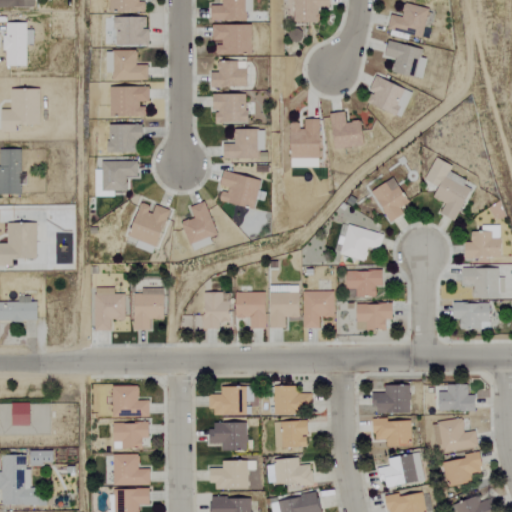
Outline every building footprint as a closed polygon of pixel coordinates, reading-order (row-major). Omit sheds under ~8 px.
[(108,0),(109,12),(145,11),(144,0),(108,0)] [(253,12),(252,0),(221,0),(222,5),(211,5),(211,21),(247,20),(247,12),(253,12)] [(330,0),(293,0),(294,22),(318,22),(318,8),(330,7),(330,0)] [(423,37),(425,26),(431,27),(434,10),(404,4),(402,16),(391,14),(388,30),(423,37)] [(146,17),(115,17),(115,45),(149,44),(149,28),(147,28),(146,17)] [(5,66),(27,65),(27,44),(34,44),(33,30),(27,30),(27,22),(4,23),(5,66)] [(212,24),(212,42),(216,42),(216,54),(252,54),(252,25),(212,24)] [(423,49),(389,40),(385,56),(395,58),(392,72),(422,79),(427,58),(421,57),(423,49)] [(148,80),(147,65),(137,65),(137,51),(113,51),(113,80),(148,80)] [(247,61),(218,62),(219,72),(211,72),(211,87),(247,87),(247,61)] [(402,117),(413,92),(377,76),(365,102),(402,117)] [(149,87),(110,86),(109,116),(146,117),(146,104),(149,104),(149,87)] [(40,125),(41,89),(11,89),(10,110),(2,110),(1,132),(17,132),(17,124),(40,125)] [(214,122),(247,122),(247,94),(214,94),(214,122)] [(364,145),(361,120),(346,123),(344,112),(329,114),(335,149),(364,145)] [(319,119),(301,119),(301,123),(290,123),(290,167),(319,167),(319,119)] [(108,153),(137,152),(137,140),(143,140),(142,124),(108,125),(108,153)] [(265,151),(265,129),(234,130),(234,144),(223,144),(223,159),(259,159),(259,151),(265,151)] [(0,193),(21,194),(21,185),(26,185),(26,174),(21,174),(22,149),(0,148),(0,193)] [(456,221),(470,189),(464,186),(466,180),(450,172),(453,165),(435,157),(425,180),(438,186),(433,198),(444,203),(440,214),(456,221)] [(93,197),(113,197),(113,191),(126,192),(127,177),(138,177),(138,162),(101,161),(101,181),(94,181),(93,197)] [(260,195),(263,180),(223,172),(220,188),(222,189),(219,201),(255,208),(258,195),(260,195)] [(404,214),(400,208),(409,202),(393,178),(371,192),(391,222),(404,214)] [(218,235),(204,201),(190,207),(194,217),(181,223),(193,252),(213,244),(211,238),(218,235)] [(126,243),(153,254),(171,211),(154,204),(153,207),(142,203),(126,243)] [(13,259),(36,259),(37,223),(7,223),(7,243),(0,243),(0,266),(13,267),(13,259)] [(383,235),(346,224),(340,245),(342,245),(339,254),(364,262),(368,248),(379,251),(383,235)] [(500,226),(481,225),(481,232),(471,232),(471,244),(465,244),(465,258),(500,258),(500,226)] [(473,297),(505,297),(505,277),(499,277),(499,268),(463,268),(463,284),(473,284),(473,297)] [(375,297),(375,286),(383,286),(382,271),(347,271),(347,288),(356,288),(356,297),(375,297)] [(285,329),(286,317),(300,318),(300,286),(270,286),(269,329),(285,329)] [(125,321),(125,294),(114,294),(114,289),(94,288),(94,331),(111,331),(111,320),(125,321)] [(150,330),(149,320),(165,319),(164,290),(133,291),(135,331),(150,330)] [(320,328),(319,317),(334,317),(334,291),(303,292),(304,329),(320,328)] [(222,292),(203,293),(203,329),(219,329),(219,322),(230,322),(230,301),(222,301),(222,292)] [(265,292),(235,293),(236,318),(250,318),(250,329),(266,328),(265,292)] [(0,302),(0,320),(38,322),(38,299),(18,298),(18,303),(0,302)] [(453,318),(460,318),(460,329),(490,329),(490,303),(454,302),(453,318)] [(393,319),(393,303),(356,304),(357,330),(386,329),(386,320),(393,319)] [(375,414),(409,413),(409,385),(384,386),(384,393),(374,393),(375,414)] [(150,418),(150,401),(139,400),(139,386),(112,386),(112,417),(150,418)] [(274,414),(301,415),(301,408),(312,408),(312,394),(299,393),(299,387),(274,386),(274,414)] [(439,392),(439,412),(475,411),(475,395),(468,395),(468,386),(447,386),(447,392),(439,392)] [(210,395),(210,415),(246,415),(246,387),(220,387),(220,395),(210,395)] [(12,404),(12,426),(31,426),(30,403),(12,404)] [(439,421),(442,452),(478,448),(476,431),(464,432),(463,419),(439,421)] [(412,446),(411,420),(373,421),(374,440),(385,439),(386,447),(412,446)] [(274,422),(274,448),(307,448),(307,421),(274,422)] [(222,451),(247,450),(246,422),(211,423),(211,444),(222,443),(222,451)] [(113,448),(143,449),(143,438),(149,438),(149,423),(114,423),(113,448)] [(54,463),(54,450),(30,450),(30,466),(44,466),(44,462),(54,463)] [(471,483),(470,476),(483,473),(479,452),(463,455),(463,458),(445,462),(450,488),(471,483)] [(150,486),(150,469),(139,469),(139,455),(114,454),(113,485),(150,486)] [(424,481),(420,454),(388,459),(389,467),(377,469),(379,483),(387,482),(387,487),(424,481)] [(2,505),(40,505),(40,488),(30,488),(31,470),(26,469),(27,455),(1,455),(1,472),(0,471),(0,490),(2,490),(2,505)] [(313,483),(312,465),(298,465),(298,460),(266,462),(267,486),(313,483)] [(212,469),(211,489),(248,490),(248,469),(255,470),(255,462),(222,461),(222,469),(212,469)] [(150,488),(114,489),(114,511),(139,511),(139,505),(150,504),(150,488)] [(427,511),(425,492),(385,497),(387,511),(427,511)] [(269,502),(271,511),(320,511),(317,493),(269,502)] [(251,511),(252,498),(212,497),(211,511),(251,511)]
